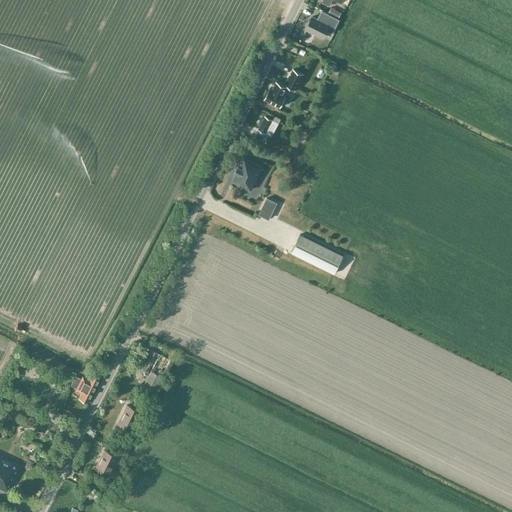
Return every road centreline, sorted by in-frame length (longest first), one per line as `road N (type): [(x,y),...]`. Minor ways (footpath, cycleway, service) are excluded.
road 1 (unclassified): [(40,511),(298,0)]
road 2 (track): [(0,317),(110,373)]
